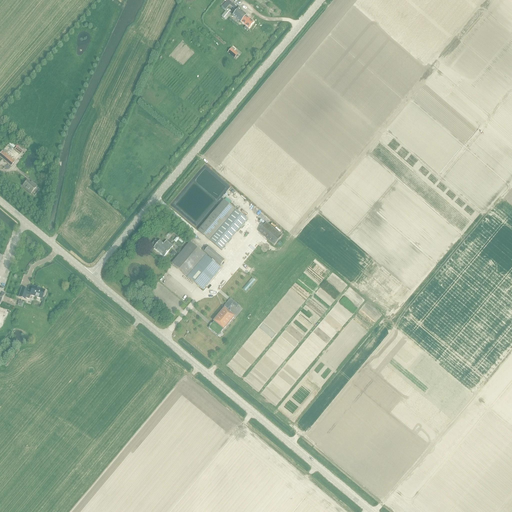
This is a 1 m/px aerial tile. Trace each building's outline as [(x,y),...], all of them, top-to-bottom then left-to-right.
[(239,8),(233,16),(241,22),(246,15),(247,15),(239,8)] [(255,22),(246,15),(241,22),(246,26),(244,28),(247,30),(249,28),(249,29),(255,22)] [(242,50),(240,49),(241,48),(236,43),(232,48),(239,54),(242,50)] [(227,53),(234,59),(238,54),(231,48),(227,53)] [(0,157),(11,166),(14,162),(2,151),(0,153),(0,157)] [(36,186),(33,184),(32,185),(27,180),(22,186),(31,193),(36,186)] [(224,200),(198,231),(209,241),(235,210),(224,200)] [(247,220),(236,210),(210,241),(222,251),(247,220)] [(282,236),(266,224),(258,233),(274,246),(282,236)] [(154,248),(164,257),(173,246),(166,241),(163,244),(160,241),(159,243),(156,240),(152,244),(155,246),(154,248)] [(221,269),(190,243),(172,264),(203,291),(221,269)] [(225,260),(209,247),(206,250),(204,248),(202,250),(204,252),(220,266),(225,260)] [(27,291),(21,289),(18,298),(24,300),(26,295),(29,297),(30,296),(41,300),(42,298),(43,297),(44,294),(44,293),(44,290),(33,286),(30,293),(27,292),(27,291)] [(230,299),(224,306),(228,309),(234,302),(230,299)] [(214,321),(212,324),(211,324),(210,326),(208,328),(218,336),(223,329),(224,329),(234,317),(225,309),(214,321)]
